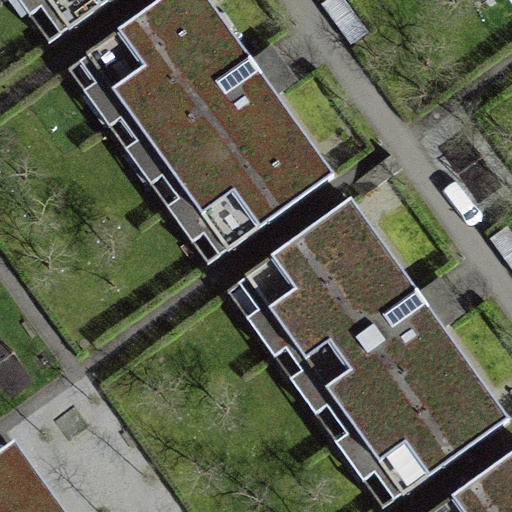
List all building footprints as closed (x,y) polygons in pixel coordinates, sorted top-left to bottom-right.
[(45,0),(69,33),(115,0),(45,0)] [(206,0),(164,0),(86,56),(228,253),(334,178),(279,102),(206,0)] [(351,202),(245,277),(403,497),(509,421),(430,312),(351,202)] [(0,453),(0,511),(64,511),(15,443),(0,453)] [(511,511),(511,455),(433,511),(511,511)]
